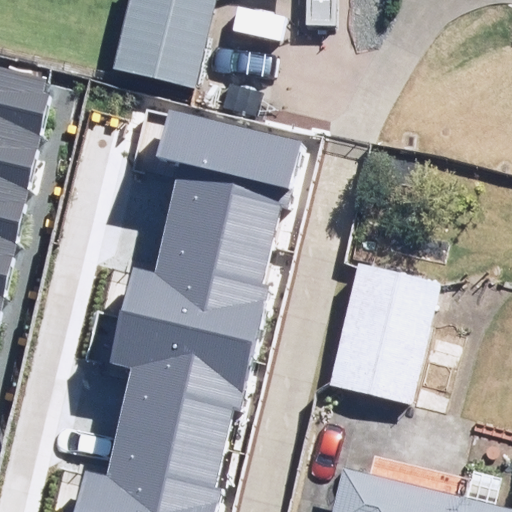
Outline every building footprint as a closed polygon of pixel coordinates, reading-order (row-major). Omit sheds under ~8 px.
[(219,0),(134,0),(122,67),(204,82),(219,0)] [(235,62),(226,60),(220,89),(272,100),(284,46),(241,37),(235,62)] [(0,64),(0,121),(48,133),(61,80),(0,64)] [(0,121),(0,177),(35,186),(48,133),(0,121)] [(0,177),(0,233),(22,239),(35,186),(0,177)] [(134,240),(66,227),(47,329),(115,341),(134,240)] [(0,233),(0,290),(9,292),(22,239),(0,233)] [(448,276),(363,259),(337,388),(422,405),(448,276)] [(0,290),(0,330),(9,292),(0,290)] [(234,511),(247,457),(198,446),(208,401),(91,374),(60,511),(234,511)] [(511,511),(511,503),(350,469),(340,511),(511,511)]
